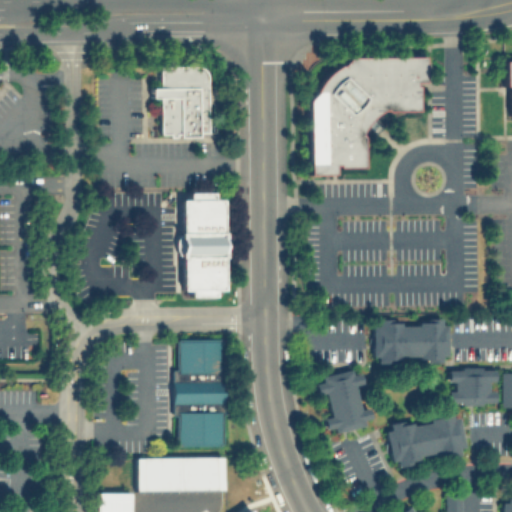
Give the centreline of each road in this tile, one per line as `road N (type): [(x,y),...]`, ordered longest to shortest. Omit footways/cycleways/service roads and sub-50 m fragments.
road 1 (tertiary): [(257,15),(265,373),(270,417),(307,511)]
road 2 (residential): [(88,334),(53,300),(49,283),(53,238),(72,196),(70,32)]
road 3 (tertiary): [(0,32),(215,24),(257,15)]
road 4 (tertiary): [(509,0),(451,12),(257,15)]
road 5 (residential): [(76,511),(74,383),(88,334)]
road 6 (residential): [(88,334),(127,319),(263,316)]
